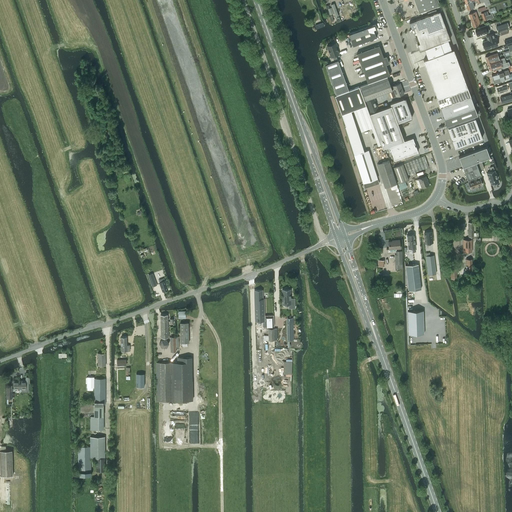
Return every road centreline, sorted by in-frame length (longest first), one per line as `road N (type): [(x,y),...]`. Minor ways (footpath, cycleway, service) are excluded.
road 1 (unclassified): [(0,361),(323,242)]
road 2 (primary): [(438,511),(342,235)]
road 3 (unclassified): [(323,242),(243,0)]
road 4 (primary): [(342,235),(257,0)]
road 5 (unclassified): [(435,199),(440,159),(382,0)]
road 6 (track): [(222,511),(220,340),(201,313)]
road 7 (residential): [(511,173),(451,0)]
road 8 (unknown): [(416,213),(431,337)]
